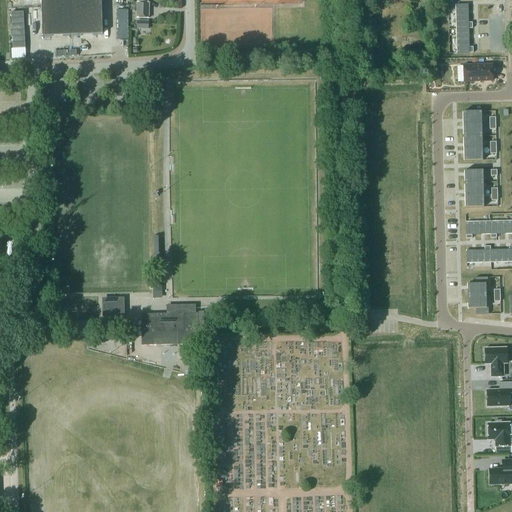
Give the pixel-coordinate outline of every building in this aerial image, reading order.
[(41,0),(43,37),(102,35),(101,0),(41,0)] [(136,3),(136,19),(149,19),(149,3),(136,3)] [(469,23),(468,5),(456,5),(456,30),(469,29),(469,23)] [(23,12),(11,13),(13,49),(25,48),(23,12)] [(138,29),(149,29),(149,20),(138,20),(138,29)] [(469,48),(469,29),(456,30),(457,54),(470,54),(469,48)] [(493,81),(492,65),(463,66),(464,82),(493,81)] [(480,112),(464,113),(464,125),(480,125),(480,112)] [(480,125),(464,125),(464,137),(481,137),(480,125)] [(481,137),(464,137),(465,149),(481,149),(481,137)] [(481,149),(465,149),(465,161),(481,161),(481,149)] [(482,170),(465,170),(465,183),(482,182),(482,170)] [(482,182),(465,183),(466,195),(482,194),(482,182)] [(482,194),(466,195),(466,207),(483,207),(482,194)] [(511,231),(511,221),(488,222),(488,234),(494,234),(511,233),(511,231)] [(488,222),(463,222),(464,235),(470,234),(488,234),(488,222)] [(511,249),(506,250),(488,250),(489,262),(511,261),(511,249)] [(482,250),(464,251),(464,263),(489,262),(488,250),(482,250)] [(477,283),(469,283),(469,295),(489,295),(489,276),(476,277),(477,283)] [(153,297),(163,297),(163,284),(153,284),(153,297)] [(489,295),(469,295),(469,307),(477,307),(477,313),(490,313),(489,295)] [(124,300),(102,300),(103,317),(125,317),(124,300)] [(203,314),(198,314),(141,315),(142,346),(198,345),(198,325),(204,325),(203,314)] [(507,364),(507,349),(485,349),(485,364),(491,364),(491,377),(503,377),(503,364),(507,364)] [(511,409),(511,382),(499,383),(499,390),(487,391),(487,407),(510,406),(510,410),(511,409)] [(495,424),(488,424),(488,440),(495,440),(496,454),(511,453),(511,423),(501,424),(501,421),(495,421),(495,424)] [(490,484),(511,484),(511,475),(511,461),(502,461),(502,470),(489,470),(490,484)]
